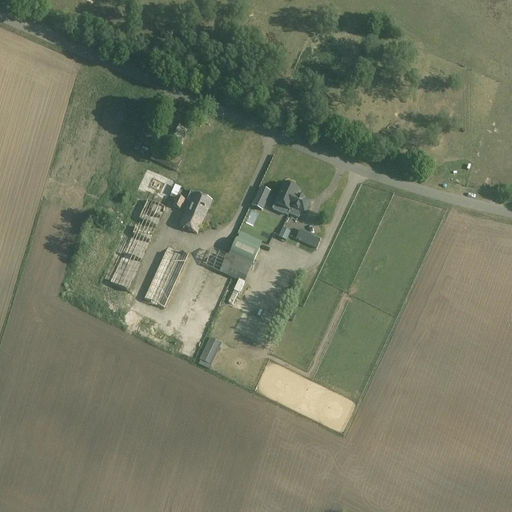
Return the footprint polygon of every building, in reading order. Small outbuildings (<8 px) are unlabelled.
[(163,141),(178,148),(181,143),(179,142),(184,132),(170,126),(163,141)] [(157,149),(162,138),(153,134),(148,145),(157,149)] [(274,204),(289,211),(288,214),(298,218),(300,214),(304,216),(310,202),(297,195),(299,191),(292,187),(292,186),(292,184),(288,182),(286,183),(286,185),(284,184),(274,204)] [(262,212),(271,193),(261,188),(252,207),(262,212)] [(197,235),(212,202),(191,192),(187,200),(188,201),(187,202),(190,204),(180,227),(197,235)] [(185,201),(177,197),(173,206),(181,210),(185,201)] [(306,233),(302,242),(307,245),(311,236),(306,233)] [(162,240),(142,296),(163,304),(184,247),(162,240)] [(228,255),(252,266),(259,250),(258,250),(236,240),(235,240),(228,255)] [(117,273),(132,280),(140,261),(121,252),(120,254),(110,249),(103,265),(118,272),(117,273)] [(247,284),(251,286),(258,273),(253,271),(247,284)] [(244,283),(239,281),(228,303),(232,305),(238,294),(239,294),(244,283)]
